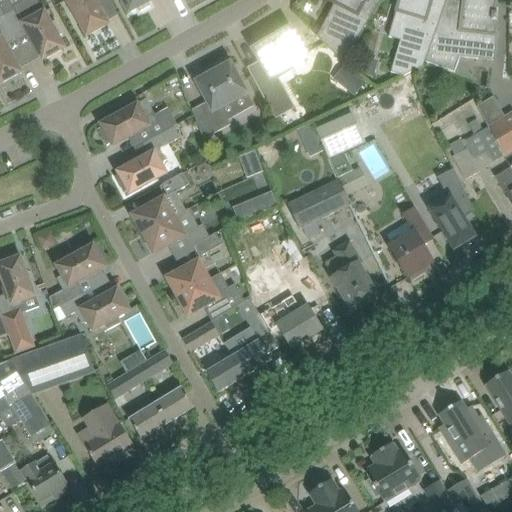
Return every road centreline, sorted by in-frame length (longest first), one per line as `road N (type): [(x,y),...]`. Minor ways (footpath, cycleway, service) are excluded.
road 1 (residential): [(511,258),(228,434)]
road 2 (residential): [(237,511),(511,335)]
road 3 (secondary): [(244,460),(511,293)]
road 4 (residential): [(228,434),(90,195)]
road 5 (residential): [(62,106),(253,0)]
road 6 (residential): [(228,434),(106,511)]
